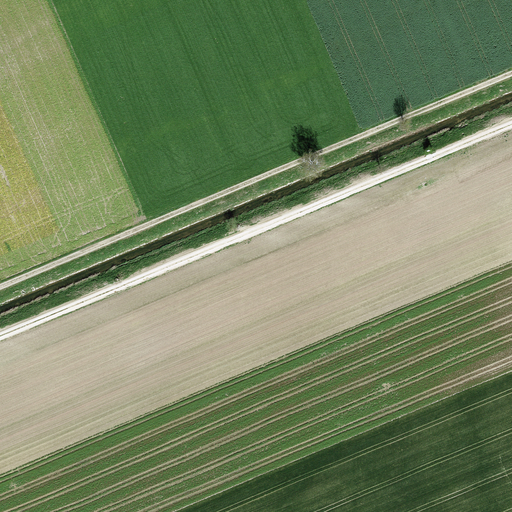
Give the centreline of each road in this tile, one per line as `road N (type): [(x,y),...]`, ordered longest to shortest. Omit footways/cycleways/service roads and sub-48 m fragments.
road 1 (track): [(0,284),(511,70)]
road 2 (track): [(511,125),(0,337)]
